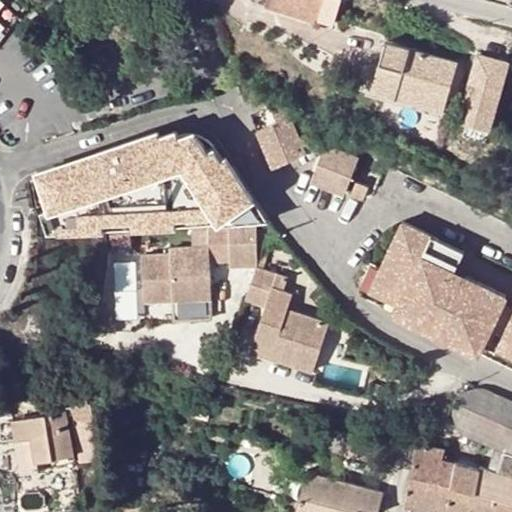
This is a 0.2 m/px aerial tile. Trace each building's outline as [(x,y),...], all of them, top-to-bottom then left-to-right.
[(319,11),(322,0),(305,0),(303,6),(319,11)] [(322,0),(319,11),(317,17),(333,22),(339,0),(322,0)] [(371,86),(396,93),(399,81),(446,95),(456,62),(384,41),(371,86)] [(505,71),(473,62),(459,111),(468,114),(463,129),(486,136),(505,71)] [(443,106),(446,95),(399,81),(396,93),(443,106)] [(279,95),(266,101),(273,117),(254,125),(270,162),(302,148),(279,95)] [(156,131),(30,175),(43,214),(37,216),(45,238),(177,235),(173,230),(267,227),(228,159),(223,161),(216,150),(209,153),(195,134),(177,139),(174,133),(158,137),(156,131)] [(320,142),(307,176),(341,190),(355,157),(320,142)] [(364,183),(353,179),(348,191),(359,195),(364,183)] [(435,235),(399,219),(367,286),(395,300),(393,305),(421,318),(420,323),(511,366),(511,305),(493,346),(481,340),(507,283),(470,266),(466,265),(464,265),(462,268),(461,270),(452,266),(457,256),(431,243),(435,235)] [(253,227),(226,230),(229,265),(229,270),(255,268),(253,227)] [(143,306),(211,303),(209,266),(229,265),(226,230),(203,230),(205,253),(169,254),(169,260),(141,261),(143,306)] [(461,248),(435,235),(431,243),(457,256),(461,248)] [(287,281),(257,270),(246,304),(263,310),(253,343),(279,353),(276,362),(311,375),(327,328),(285,313),(289,299),(282,296),(287,281)] [(279,353),(253,343),(250,352),(276,362),(279,353)] [(504,449),(511,452),(511,400),(478,385),(459,391),(452,406),(459,427),(497,443),(505,446),(504,449)] [(64,410),(11,421),(21,472),(75,460),(64,410)] [(377,436),(348,429),(342,454),(372,461),(377,436)] [(405,501),(445,511),(457,460),(443,457),(446,448),(419,441),(405,501)] [(477,490),(511,499),(511,452),(504,449),(505,446),(497,443),(489,466),(481,464),(480,466),(477,490)] [(511,511),(511,499),(477,490),(480,466),(457,460),(445,511),(451,511),(511,511)] [(383,489),(307,469),(296,511),(359,511),(362,506),(373,509),(378,511),(383,489)]
